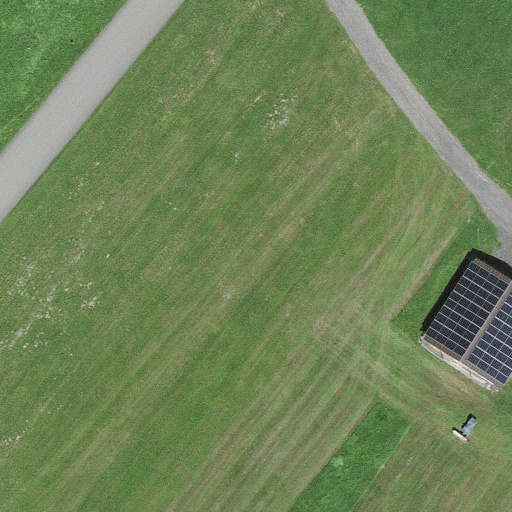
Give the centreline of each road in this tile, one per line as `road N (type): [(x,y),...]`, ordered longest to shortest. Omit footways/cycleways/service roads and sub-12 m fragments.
road 1 (track): [(338,0),(511,218)]
road 2 (unclassified): [(157,0),(0,194)]
